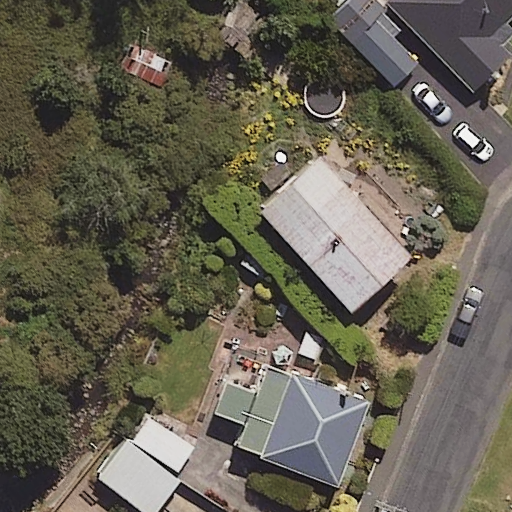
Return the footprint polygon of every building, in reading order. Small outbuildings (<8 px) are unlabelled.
[(307,57),(242,0),(236,0),(212,28),(280,88),(307,57)] [(505,57),(498,49),(511,35),(511,33),(501,22),(511,11),(511,0),(378,0),(378,1),(467,93),(505,57)] [(413,63),(375,26),(349,54),(387,90),(413,63)] [(171,61),(133,44),(122,69),(160,86),(171,61)] [(411,257),(320,155),(259,209),(351,311),(411,257)] [(369,404),(270,365),(258,396),(229,385),(218,413),(247,424),(238,447),(337,486),(369,404)] [(177,475),(196,451),(148,413),(98,476),(142,511),(155,511),(182,479),(177,475)]
